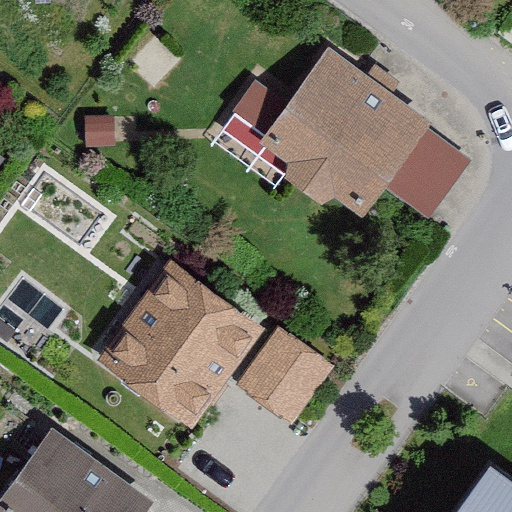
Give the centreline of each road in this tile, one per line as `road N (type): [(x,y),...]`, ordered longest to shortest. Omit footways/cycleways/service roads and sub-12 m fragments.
road 1 (residential): [(302,511),(511,223)]
road 2 (residential): [(511,102),(373,0)]
